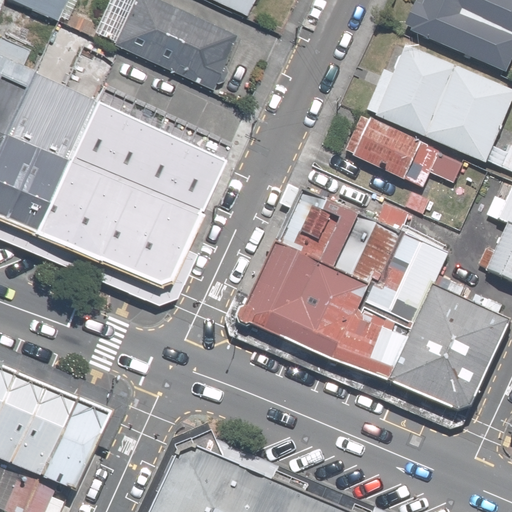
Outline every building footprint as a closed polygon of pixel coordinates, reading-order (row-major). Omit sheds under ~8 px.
[(0,0),(0,5),(50,26),(66,32),(79,0),(0,0)] [(162,0),(109,0),(92,37),(197,88),(226,31),(162,0)] [(206,0),(241,16),(248,0),(206,0)] [(511,40),(511,0),(410,0),(394,38),(398,40),(494,82),(511,40)] [(511,89),(494,82),(398,40),(385,71),(377,68),(358,111),(464,157),(508,176),(511,167),(511,138),(495,131),(511,91),(511,89)] [(0,148),(34,72),(0,57),(0,148)] [(0,148),(0,228),(37,244),(99,101),(34,72),(0,148)] [(99,101),(37,244),(160,295),(170,291),(186,255),(233,147),(104,91),(99,101)] [(462,158),(387,124),(370,160),(446,195),(462,158)] [(511,185),(497,218),(507,222),(485,270),(511,282),(511,185)] [(236,316),(385,381),(432,284),(448,252),(301,191),(236,316)] [(37,244),(0,228),(0,243),(157,310),(176,303),(196,259),(186,255),(170,291),(160,295),(37,244)] [(506,320),(432,284),(385,381),(456,410),(467,405),(506,320)] [(75,491),(108,413),(0,366),(0,459),(58,484),(75,491)] [(340,511),(204,450),(175,511),(340,511)] [(50,503),(58,484),(0,459),(0,508),(9,511),(60,511),(62,508),(50,503)]
